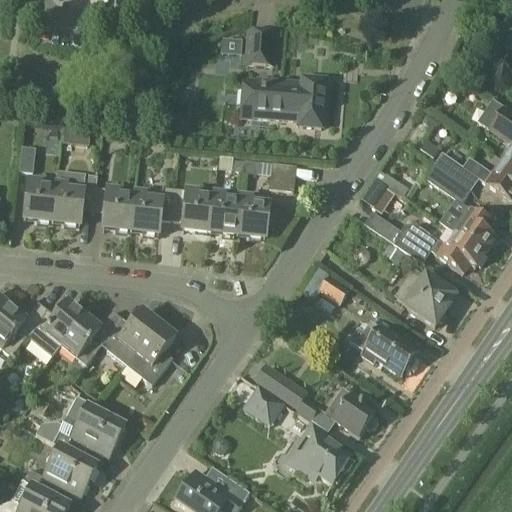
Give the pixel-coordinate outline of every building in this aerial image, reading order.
[(511,32),(498,54),(511,62),(511,32)] [(275,72),(278,37),(244,34),(241,69),(275,72)] [(296,127),(296,132),(319,133),(323,85),(300,84),(300,88),(242,84),(239,122),(296,127)] [(511,158),(506,168),(511,171),(511,118),(498,109),(482,132),(506,148),(506,149),(511,153),(511,158)] [(430,135),(442,144),(449,134),(437,125),(430,135)] [(64,137),(63,143),(62,157),(72,158),(74,138),(64,137)] [(32,153),(20,151),(17,175),(30,177),(32,153)] [(442,159),(433,172),(470,197),(478,185),(511,208),(511,171),(506,168),(497,180),(493,178),(492,180),(469,163),(462,173),(442,159)] [(243,176),(244,165),(232,164),(231,175),(243,176)] [(244,165),(243,176),(243,178),(257,180),(258,167),(244,165)] [(271,169),(270,181),(268,194),(291,196),(294,172),(271,169)] [(461,210),(470,197),(433,172),(423,185),(461,210)] [(91,216),(94,192),(95,181),(56,176),(55,187),(54,193),(50,228),(77,232),(79,215),(91,216)] [(379,188),(390,195),(396,186),(385,178),(379,188)] [(22,225),(50,228),(54,193),(37,191),(38,186),(27,184),(22,225)] [(117,194),(94,192),(91,216),(104,218),(102,234),(129,237),(132,202),(117,200),(117,194)] [(185,202),(173,201),(170,225),(181,227),(180,236),(208,239),(213,204),(196,202),(197,196),(185,195),(185,202)] [(170,225),(173,201),(160,199),(160,205),(142,203),(143,197),(133,196),(132,202),(129,237),(156,240),(158,224),(170,225)] [(379,223),(390,207),(405,216),(408,211),(386,196),(364,230),(393,250),(401,239),(379,223)] [(213,198),(213,204),(208,239),(235,242),(239,208),(223,206),(224,199),(213,198)] [(240,201),(239,208),(235,242),(263,245),(267,211),(249,209),(250,202),(240,201)] [(455,240),(484,259),(494,244),(489,240),(494,232),(468,214),(461,225),(463,227),(455,240)] [(474,274),(484,259),(455,240),(446,252),(420,234),(412,245),(461,279),(468,270),(474,274)] [(403,258),(389,250),(383,258),(397,267),(403,258)] [(405,310),(404,312),(433,332),(454,302),(424,282),(423,284),(412,276),(394,303),(405,310)] [(318,297),(339,310),(347,297),(327,284),(318,297)] [(0,323),(9,312),(0,305),(0,323)] [(55,323),(46,316),(25,343),(26,343),(51,363),(60,352),(60,351),(84,321),(67,308),(55,323)] [(24,324),(9,312),(0,323),(0,354),(10,363),(26,343),(25,343),(46,316),(37,309),(24,324)] [(130,332),(121,325),(100,352),(125,371),(158,329),(142,316),(130,332)] [(99,333),(84,321),(60,351),(60,352),(85,372),(100,352),(121,325),(112,317),(99,333)] [(400,382),(403,379),(410,377),(414,371),(413,364),(416,359),(370,328),(368,331),(363,327),(348,348),(363,357),(360,361),(372,370),(375,365),(400,382)] [(175,342),(158,329),(125,371),(151,391),(172,365),(163,357),(175,342)] [(256,387),(293,411),(302,398),(265,373),(256,387)] [(283,409),(257,392),(249,404),(275,421),(283,409)] [(324,419),(325,420),(358,442),(364,434),(366,434),(368,435),(370,434),(372,434),(374,432),(375,431),(376,429),(376,427),(376,426),(376,425),(375,424),(374,422),(373,421),(373,420),(362,412),(363,410),(361,409),(361,405),(349,398),(349,399),(341,394),(324,419)] [(36,439),(59,451),(77,461),(83,450),(107,463),(124,432),(88,412),(90,409),(77,402),(62,430),(57,427),(41,429),(36,439)] [(144,422),(137,431),(146,437),(152,428),(144,422)] [(330,491),(333,487),(336,489),(345,475),(347,477),(353,467),(349,464),(321,445),(325,439),(311,429),(289,460),(292,473),(309,485),(314,484),(316,481),(330,491)] [(211,454),(218,459),(223,458),(228,451),(228,446),(220,441),(215,442),(210,449),(211,454)] [(30,476),(24,487),(49,500),(55,490),(79,503),(97,471),(77,461),(59,451),(42,483),(30,476)] [(239,511),(248,498),(212,473),(205,483),(196,477),(176,508),(181,511),(239,511)] [(0,511),(68,511),(69,511),(49,500),(24,487),(22,486),(11,507),(0,511)]
